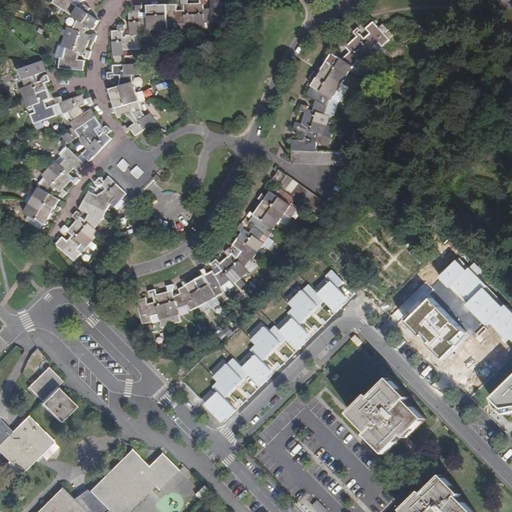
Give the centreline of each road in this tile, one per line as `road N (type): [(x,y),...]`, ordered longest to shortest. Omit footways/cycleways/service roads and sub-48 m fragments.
road 1 (residential): [(216,445),(334,330),(355,322),(511,478)]
road 2 (residential): [(136,0),(117,8),(97,66),(96,93),(124,147),(138,161),(193,129),(250,146)]
road 3 (residential): [(81,303),(108,280),(172,257),(200,236),(250,146)]
road 4 (residential): [(81,303),(59,296),(43,314),(113,385),(159,390)]
road 5 (residential): [(250,146),(263,99),(315,18)]
